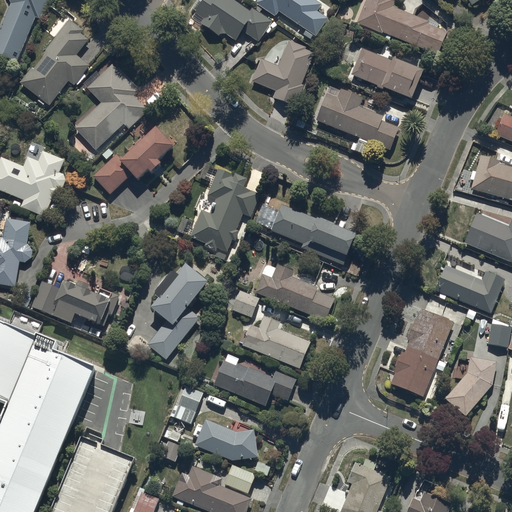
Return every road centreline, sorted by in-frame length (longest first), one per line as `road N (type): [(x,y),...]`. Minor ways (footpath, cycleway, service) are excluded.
road 1 (residential): [(416,205),(239,125),(133,14)]
road 2 (residential): [(337,406),(416,205)]
road 3 (residential): [(337,406),(511,476)]
road 4 (residential): [(416,205),(464,98),(511,48)]
